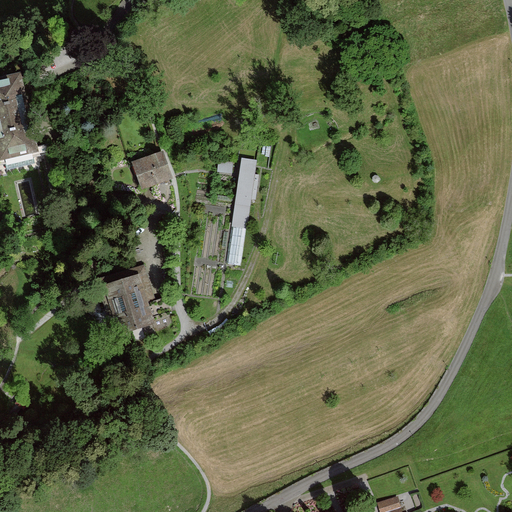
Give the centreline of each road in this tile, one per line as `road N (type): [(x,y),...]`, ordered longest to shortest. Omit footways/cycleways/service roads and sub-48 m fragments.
road 1 (track): [(119,54),(177,177),(184,338),(149,358),(144,374),(161,430),(206,479),(202,511)]
road 2 (track): [(185,329),(236,307),(280,175)]
